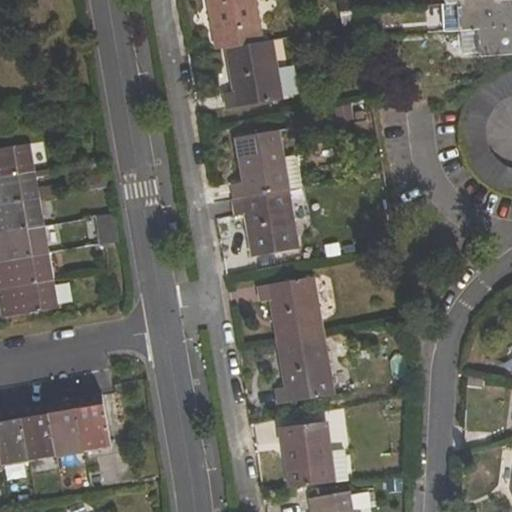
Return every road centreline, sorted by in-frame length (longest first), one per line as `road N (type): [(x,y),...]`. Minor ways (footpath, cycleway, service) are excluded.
road 1 (residential): [(106,0),(165,317)]
road 2 (residential): [(431,511),(439,364),(466,316),(511,266)]
road 3 (residential): [(165,317),(194,511)]
road 4 (residential): [(165,317),(0,348)]
